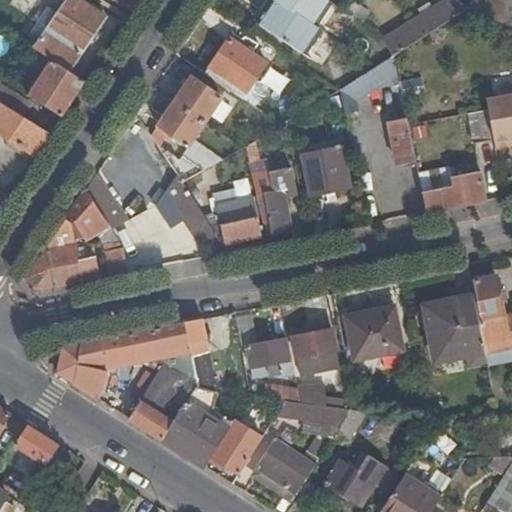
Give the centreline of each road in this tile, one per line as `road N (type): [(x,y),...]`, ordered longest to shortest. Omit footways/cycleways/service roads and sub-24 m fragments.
road 1 (residential): [(0,328),(511,223)]
road 2 (residential): [(174,0),(0,268)]
road 3 (tertiary): [(0,369),(223,511)]
